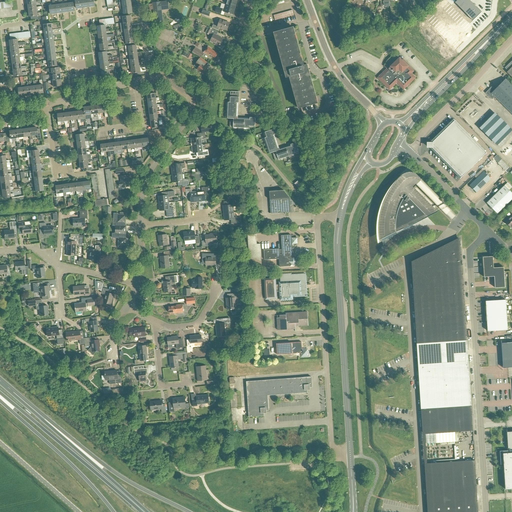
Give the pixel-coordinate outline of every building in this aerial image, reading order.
[(481,12),(469,0),(457,0),(455,2),(472,20),(481,12)] [(167,2),(149,4),(149,10),(154,9),(155,21),(162,20),(161,13),(160,14),(160,8),(168,7),(167,2)] [(444,6),(442,8),(444,10),(450,4),(447,2),(444,6)] [(235,7),(226,4),(224,10),(222,9),(216,7),(215,12),(221,14),(222,11),(224,12),(233,14),(235,7)] [(455,10),(450,16),(452,18),(458,13),(455,10)] [(227,30),(229,23),(220,20),(217,26),(213,25),(212,28),(218,30),(219,27),(227,30)] [(218,32),(212,29),(208,27),(205,33),(213,37),(210,41),(219,45),(223,39),(216,36),(218,32)] [(303,65),(293,27),(274,32),(286,77),(290,77),(299,108),(317,103),(307,64),(303,65)] [(192,51),(192,52),(192,53),(194,54),(195,53),(200,57),(204,53),(195,47),(192,51)] [(215,58),(217,54),(211,50),(211,49),(208,47),(204,52),(209,55),(209,54),(211,55),(215,58)] [(391,66),(379,78),(389,88),(397,80),(404,87),(414,78),(410,73),(412,71),(399,58),(396,55),(388,62),(391,66)] [(200,57),(197,61),(194,66),(198,69),(197,69),(203,74),(207,68),(204,66),(204,65),(207,62),(200,57)] [(511,85),(505,79),(495,89),(492,86),(485,93),(492,99),(495,97),(511,113),(511,85)] [(239,92),(230,91),(230,102),(228,102),(227,118),(230,119),(230,118),(236,119),(237,103),(239,103),(239,92)] [(105,109),(104,104),(97,105),(98,113),(98,117),(101,116),(100,113),(104,112),(105,117),(108,117),(107,109),(105,109)] [(161,113),(150,114),(150,121),(162,120),(162,118),(161,118),(158,118),(158,114),(161,114),(161,113)] [(255,118),(250,117),(250,119),(236,119),(230,118),(230,119),(229,127),(249,128),(249,126),(255,127),(255,118)] [(428,143),(428,147),(431,147),(448,164),(461,177),(460,178),(460,179),(460,178),(487,152),(453,119),(454,120),(448,127),(431,143),(428,143)] [(162,120),(150,121),(151,128),(159,127),(159,128),(163,127),(162,124),(159,125),(159,121),(162,120)] [(275,135),(272,124),(263,127),(267,137),(265,138),(270,153),(272,152),(278,150),(273,135),(275,135)] [(39,129),(36,129),(36,127),(29,128),(30,136),(29,136),(30,139),(32,139),(32,136),(37,135),(37,138),(41,138),(39,129)] [(216,129),(214,132),(224,139),(226,136),(216,129)] [(9,131),(9,133),(5,133),(6,141),(7,143),(9,142),(12,142),(16,141),(16,138),(17,138),(16,130),(9,131)] [(197,138),(191,138),(192,146),(202,144),(201,139),(206,138),(205,133),(197,133),(197,138)] [(109,151),(108,143),(101,144),(101,147),(98,147),(99,152),(101,152),(102,156),(104,155),(104,152),(108,151),(109,151)] [(291,146),(278,150),(272,152),(275,161),(294,155),(294,153),(299,151),(296,143),(291,144),(291,146)] [(206,149),(205,144),(202,144),(192,146),(193,153),(196,152),(197,156),(209,155),(208,149),(206,149)] [(80,162),(80,169),(87,168),(87,171),(92,170),(91,165),(88,166),(88,162),(88,161),(80,162)] [(171,165),(172,175),(182,174),(182,169),(185,168),(185,163),(171,165)] [(124,173),(124,169),(116,170),(116,174),(121,174),(121,176),(120,176),(121,182),(119,183),(120,186),(122,186),(122,187),(123,189),(126,188),(126,187),(129,186),(128,179),(129,179),(128,175),(124,176),(124,173)] [(484,171),(469,185),(476,192),(491,178),(484,171)] [(196,173),(196,175),(196,181),(200,180),(200,175),(205,174),(205,172),(203,172),(196,173)] [(401,178),(400,179),(396,182),(392,188),(389,193),(386,199),(384,205),(382,211),(381,218),(380,224),(381,231),(381,238),(385,236),(389,233),(392,230),(394,226),(398,224),(398,225),(402,224),(401,222),(406,220),(407,223),(420,217),(418,214),(422,212),(426,216),(434,208),(415,188),(413,190),(412,189),(414,186),(415,184),(416,182),(416,180),(415,178),(414,176),(412,174),(410,174),(408,173),(405,174),(404,175),(401,178)] [(188,179),(183,179),(182,174),(172,175),(173,182),(180,182),(180,186),(189,185),(188,179)] [(511,198),(511,193),(504,185),(487,203),(497,213),(511,198)] [(202,191),(197,192),(198,202),(205,201),(205,194),(209,194),(208,187),(203,188),(202,191)] [(198,202),(197,192),(192,192),(191,189),(185,189),(186,196),(190,196),(191,202),(198,202)] [(277,191),(269,192),(271,213),(291,212),(290,207),(290,204),(294,203),(292,200),(284,190),(277,191)] [(162,196),(158,196),(159,203),(169,202),(168,197),(172,196),(175,196),(174,191),(171,191),(171,192),(162,193),(162,196)] [(229,205),(223,206),(224,213),(234,212),(233,207),(238,206),(237,200),(229,201),(229,205)] [(167,217),(174,216),(173,208),(169,207),(169,202),(159,203),(160,211),(166,210),(167,217)] [(80,219),(73,219),(74,227),(85,226),(85,219),(88,218),(87,210),(80,210),(80,214),(80,219)] [(234,212),(224,213),(224,220),(231,220),(231,224),(239,223),(239,217),(234,217),(234,212)] [(118,213),(113,213),(114,213),(113,221),(113,226),(115,226),(114,233),(112,233),(112,238),(118,238),(118,246),(126,246),(127,238),(126,238),(126,226),(125,226),(126,214),(118,214),(118,213)] [(4,239),(14,238),(13,233),(16,233),(15,222),(9,223),(10,230),(3,231),(4,239)] [(32,233),(31,225),(30,222),(18,223),(18,229),(22,229),(22,234),(32,233)] [(43,235),(53,234),(52,226),(46,227),(45,223),(39,224),(40,230),(43,230),(43,235)] [(195,236),(194,231),(184,232),(184,241),(191,240),(191,242),(195,242),(196,244),(200,243),(199,236),(195,236)] [(205,235),(206,240),(202,241),(202,247),(210,246),(209,243),(217,242),(216,233),(212,233),(212,234),(205,235)] [(82,243),(83,235),(79,235),(79,234),(71,234),(71,237),(69,237),(69,241),(67,241),(67,246),(68,246),(67,251),(67,255),(73,255),(73,252),(75,253),(76,245),(83,245),(83,243),(82,243)] [(166,234),(158,235),(158,240),(159,240),(160,246),(167,245),(166,234)] [(257,244),(256,234),(248,235),(250,269),(262,269),(260,244),(257,244)] [(291,238),(291,235),(281,236),(282,251),(279,251),(279,249),(264,250),(265,259),(279,259),(280,267),(290,266),(292,264),(294,266),(297,262),(293,258),(292,244),(296,244),(296,238),(291,238)] [(171,237),(171,241),(171,242),(171,246),(166,246),(167,250),(172,250),(172,249),(176,248),(176,241),(175,241),(175,236),(171,237)] [(419,343),(467,340),(460,240),(435,261),(427,270),(420,281),(416,300),(419,343)] [(97,246),(97,250),(90,249),(89,260),(97,260),(97,255),(100,255),(100,246),(97,246)] [(164,256),(160,256),(161,268),(170,267),(168,257),(171,257),(171,251),(164,252),(164,256)] [(216,253),(216,257),(206,257),(206,265),(216,265),(216,259),(220,259),(220,253),(216,253)] [(493,268),(494,268),(493,256),(483,257),(484,277),(494,276),(493,268)] [(24,266),(24,261),(14,262),(15,270),(21,270),(22,274),(25,274),(25,275),(28,274),(27,266),(24,266)] [(7,270),(6,265),(0,265),(0,273),(4,274),(4,277),(10,276),(10,270),(7,270)] [(38,268),(38,265),(32,266),(33,272),(36,271),(37,278),(45,277),(44,268),(38,268)] [(504,267),(494,268),(493,268),(494,276),(495,288),(505,287),(504,267)] [(281,274),(281,284),(276,284),(276,278),(264,278),(265,300),(270,300),(270,298),(272,298),(272,299),(277,299),(276,292),(280,291),(281,299),(292,298),(292,295),(295,295),(295,296),(306,295),(305,285),(305,274),(290,275),(290,274),(281,274)] [(166,281),(163,282),(163,286),(164,286),(165,292),(172,291),(171,284),(179,283),(179,275),(165,277),(166,281)] [(195,277),(195,280),(192,280),(192,288),(195,288),(195,289),(202,288),(202,277),(195,277)] [(111,290),(102,288),(103,282),(98,281),(98,289),(101,291),(101,292),(101,293),(105,295),(103,302),(106,303),(106,304),(107,305),(111,308),(112,307),(113,305),(113,303),(113,301),(113,300),(112,300),(114,294),(110,293),(111,290)] [(49,295),(48,286),(42,286),(42,282),(34,283),(35,290),(40,290),(41,296),(49,295)] [(88,285),(84,286),(73,287),(74,295),(80,294),(80,295),(85,295),(85,296),(89,296),(88,285)] [(242,300),(242,294),(238,294),(238,293),(232,294),(232,298),(226,298),(227,309),(231,309),(231,312),(235,312),(235,300),(242,300)] [(87,311),(86,307),(88,306),(95,305),(94,297),(87,298),(88,302),(75,304),(76,312),(87,311)] [(41,300),(35,301),(28,302),(28,306),(36,305),(36,310),(39,309),(40,316),(48,315),(47,305),(42,306),(41,300)] [(487,331),(507,330),(506,300),(486,301),(487,331)] [(174,313),(183,312),(183,304),(176,305),(176,306),(169,307),(169,313),(173,312),(174,313)] [(308,325),(307,312),(288,313),(289,314),(280,315),(280,317),(277,318),(278,330),(295,329),(295,326),(308,325)] [(97,320),(96,317),(91,317),(91,318),(85,319),(85,322),(89,321),(89,328),(90,328),(90,332),(98,331),(97,320)] [(215,323),(217,336),(225,335),(224,325),(230,324),(229,318),(218,319),(218,323),(215,323)] [(48,336),(57,335),(58,344),(64,343),(62,331),(59,332),(58,327),(47,328),(48,336)] [(145,328),(133,329),(128,329),(128,330),(129,330),(131,335),(134,335),(134,337),(138,336),(138,338),(140,341),(140,342),(147,341),(146,337),(145,328)] [(83,331),(79,331),(67,333),(68,341),(79,339),(80,344),(84,344),(83,331)] [(201,335),(190,336),(190,339),(187,340),(187,346),(191,346),(191,344),(194,343),(194,346),(197,346),(198,346),(201,346),(202,345),(201,342),(201,335)] [(174,337),(167,338),(168,348),(172,347),(172,344),(176,344),(176,348),(184,347),(183,341),(178,341),(178,336),(174,336),(174,337)] [(91,345),(91,346),(88,350),(93,355),(97,351),(100,350),(99,344),(100,344),(99,339),(91,340),(90,341),(89,337),(84,338),(85,347),(90,346),(91,345)] [(467,340),(419,343),(420,368),(469,365),(467,340)] [(306,348),(302,348),(301,342),(276,343),(277,354),(300,353),(300,358),(310,357),(310,351),(309,351),(306,348)] [(511,367),(511,342),(502,343),(503,368),(511,367)] [(138,346),(140,359),(135,360),(135,365),(144,363),(144,360),(148,360),(146,345),(138,346)] [(177,356),(169,357),(170,368),(171,368),(171,369),(172,370),(172,371),(173,371),(177,371),(176,367),(179,367),(178,359),(183,359),(183,362),(187,362),(186,352),(177,353),(177,356)] [(147,368),(144,368),(143,365),(134,366),(131,367),(132,372),(134,372),(134,374),(138,373),(139,382),(147,381),(146,372),(147,372),(147,368)] [(469,365),(420,368),(423,408),(471,405),(469,365)] [(196,367),(197,381),(207,380),(206,366),(196,367)] [(117,376),(117,370),(105,372),(106,380),(114,379),(114,384),(122,383),(121,376),(117,376)] [(304,377),(246,381),(249,416),(248,416),(248,417),(251,416),(264,415),(264,416),(264,413),(266,413),(266,410),(269,410),(268,410),(267,395),(307,392),(307,393),(307,390),(310,389),(309,387),(312,387),(311,377),(304,377)] [(208,395),(196,396),(196,394),(191,394),(193,406),(198,406),(197,404),(209,403),(208,395)] [(185,397),(173,399),(173,402),(169,403),(170,412),(174,412),(174,408),(185,407),(186,408),(189,408),(188,403),(185,404),(185,397)] [(161,401),(151,402),(151,410),(161,409),(162,413),(166,412),(165,406),(161,406),(161,401)] [(473,431),(471,405),(423,408),(424,434),(426,434),(426,443),(436,443),(456,442),(455,432),(473,431)] [(511,488),(511,431),(507,432),(508,448),(509,448),(509,453),(503,453),(505,489),(511,488)] [(477,495),(475,460),(426,463),(429,498),(474,495),(477,495)] [(474,495),(429,498),(429,511),(477,511),(477,500),(474,500),(474,495)]
